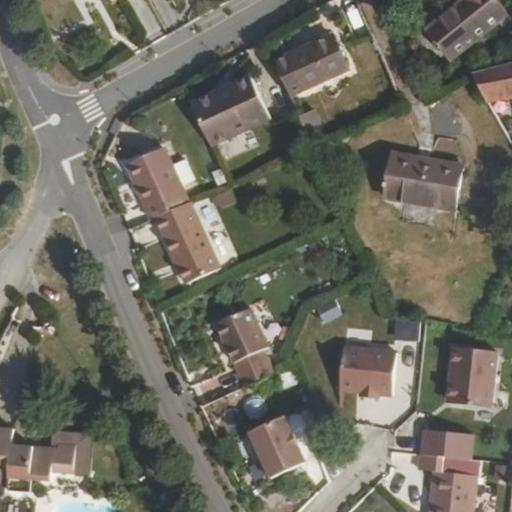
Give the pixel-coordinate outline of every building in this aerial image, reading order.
[(372,31),(358,0),(348,0),(341,3),(356,38),(372,31)] [(508,12),(498,0),(465,0),(466,1),(431,30),(438,41),(436,44),(441,51),(444,49),(453,60),(508,12)] [(276,60),(290,93),(348,67),(334,34),(276,60)] [(511,62),(475,72),(490,100),(511,96),(511,62)] [(193,103),(211,144),(268,118),(251,77),(235,84),(237,89),(222,96),(220,91),(193,103)] [(237,89),(235,84),(220,91),(222,96),(237,89)] [(312,110),(295,118),(303,136),(320,128),(312,110)] [(159,220),(187,206),(179,189),(171,169),(163,148),(127,162),(151,224),(159,220)] [(464,166),(395,153),(388,196),(457,208),(464,166)] [(171,169),(179,189),(193,183),(186,163),(171,169)] [(216,211),(235,204),(230,190),(210,198),(216,211)] [(223,270),(192,204),(187,206),(159,220),(189,285),(223,270)] [(219,329),(248,391),(276,378),(264,355),(270,352),(252,314),(219,329)] [(392,319),(391,341),(416,342),(417,320),(392,319)] [(456,347),(454,366),(458,366),(457,379),(452,384),(450,398),(455,403),(495,408),(501,352),(456,347)] [(397,398),(400,353),(347,349),(343,392),(365,393),(365,398),(382,400),(382,395),(397,398)] [(0,464),(13,466),(12,474),(36,477),(56,479),(57,470),(77,472),(80,443),(61,441),(60,445),(17,440),(17,424),(0,422),(0,464)] [(309,465),(288,422),(255,439),(276,482),(309,465)] [(310,433),(324,462),(338,455),(332,442),(324,425),(310,433)] [(428,430),(426,454),(462,457),(478,459),(478,433),(428,430)] [(462,457),(426,454),(425,469),(439,471),(436,511),(485,511),(487,474),(478,473),(460,471),(462,457)] [(36,477),(12,474),(11,488),(35,492),(36,477)]
